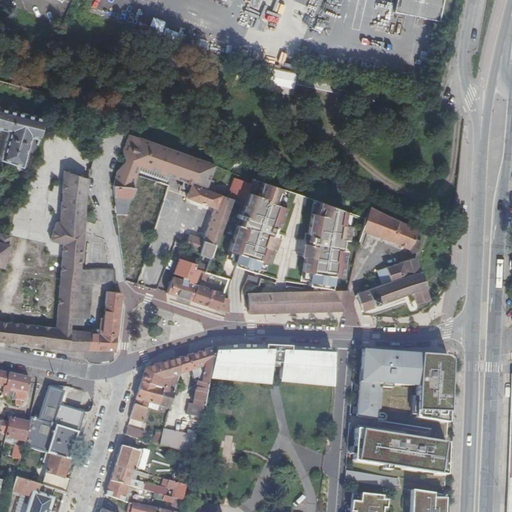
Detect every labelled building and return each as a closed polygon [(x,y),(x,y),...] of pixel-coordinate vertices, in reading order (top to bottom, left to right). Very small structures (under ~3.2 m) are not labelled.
[(397,0),(395,12),(439,21),(444,0),(397,0)] [(259,7),(253,20),(269,28),(276,15),(259,7)] [(269,68),(266,82),(292,87),(294,73),(269,68)] [(43,123),(44,120),(23,115),(0,109),(0,130),(9,133),(2,160),(22,166),(29,143),(37,145),(43,123)] [(459,124),(446,120),(443,128),(456,132),(459,124)] [(206,190),(214,166),(213,166),(128,136),(121,154),(127,163),(127,164),(134,166),(140,168),(191,185),(206,190)] [(117,172),(114,186),(133,189),(137,176),(139,172),(140,168),(134,166),(127,164),(127,163),(117,172)] [(0,342),(65,351),(85,351),(88,333),(82,332),(69,331),(71,318),(75,318),(76,306),(78,286),(80,269),(81,269),(83,235),(87,188),(89,178),(64,171),(59,224),(55,223),(49,240),(63,243),(55,329),(0,322),(0,268),(2,268),(7,245),(0,243),(0,342)] [(137,176),(133,189),(135,190),(151,195),(155,181),(137,176)] [(228,198),(230,199),(243,203),(246,194),(250,184),(234,179),(228,198)] [(155,181),(151,195),(146,211),(141,230),(153,234),(168,186),(155,181)] [(275,204),(280,189),(261,183),(256,198),(246,194),(243,203),(240,214),(244,216),(241,225),(237,224),(228,250),(235,252),(232,265),(254,273),(259,260),(267,263),(271,249),(274,250),(278,237),(272,235),(274,226),(278,228),(284,207),(275,204)] [(214,244),(230,199),(228,198),(206,190),(191,185),(189,190),(187,198),(214,208),(202,240),(203,241),(214,244)] [(133,189),(114,186),(114,188),(117,216),(125,216),(133,189)] [(343,225),(345,212),(321,204),(316,215),(312,214),(308,234),(312,235),(310,244),(304,244),(302,256),(305,257),(304,271),(310,272),(309,285),(316,286),(315,293),(249,294),(247,313),(344,311),(348,293),(332,293),(334,277),(341,278),(346,251),(342,251),(344,241),(348,242),(350,227),(343,225)] [(369,209),(366,219),(363,233),(388,240),(408,250),(409,250),(411,253),(412,253),(416,243),(412,242),(417,231),(369,209)] [(125,216),(117,216),(119,237),(129,237),(130,237),(130,225),(123,222),(125,216)] [(114,270),(105,237),(91,236),(87,238),(85,269),(114,270)] [(185,247),(193,249),(199,251),(203,241),(202,240),(189,236),(186,245),(185,247)] [(132,260),(129,237),(119,237),(120,240),(123,261),(132,260)] [(214,244),(203,241),(199,251),(210,255),(214,244)] [(174,275),(182,278),(188,280),(187,283),(194,285),(196,278),(197,274),(201,275),(202,272),(193,270),(195,265),(180,259),(174,275)] [(197,265),(195,265),(193,270),(202,272),(205,273),(208,263),(199,259),(197,265)] [(357,294),(358,297),(362,311),(411,294),(412,295),(413,294),(416,302),(415,303),(416,305),(431,299),(430,297),(428,298),(426,290),(427,290),(427,288),(428,288),(427,286),(426,287),(421,275),(423,274),(422,272),(421,272),(415,259),(402,263),(407,277),(391,283),(367,291),(357,294)] [(385,269),(391,283),(407,277),(402,263),(385,269)] [(69,331),(82,332),(88,281),(115,281),(114,270),(85,269),(81,269),(80,269),(78,286),(76,306),(75,318),(71,318),(69,331)] [(228,279),(208,273),(205,285),(219,289),(221,282),(226,284),(228,279)] [(172,278),(166,293),(177,297),(191,301),(196,286),(194,285),(187,283),(188,280),(182,278),(181,280),(172,278)] [(222,295),(203,288),(196,286),(191,301),(217,310),(229,313),(227,304),(227,300),(221,297),(222,295)] [(88,333),(85,351),(112,351),(120,294),(117,293),(106,291),(101,334),(89,332),(88,333)] [(268,383),(269,368),(273,369),(279,370),(278,380),(293,382),(331,386),(331,381),(332,363),(332,352),(315,352),(315,350),(298,349),(284,348),(267,348),(238,346),(221,348),(217,348),(215,348),(209,376),(243,380),(268,383)] [(202,408),(209,376),(215,348),(180,359),(180,374),(190,371),(192,376),(195,383),(197,384),(192,406),(202,408)] [(445,358),(361,351),(359,382),(356,417),(383,420),(385,418),(383,414),(379,413),(380,390),(376,389),(377,383),(400,386),(400,382),(417,383),(416,418),(446,424),(450,365),(448,360),(445,358)] [(164,389),(159,406),(170,409),(180,374),(180,359),(148,368),(144,373),(141,383),(164,389)] [(29,379),(0,372),(0,397),(2,398),(2,396),(7,397),(9,391),(13,391),(11,398),(14,399),(13,404),(18,405),(20,400),(23,401),(29,379)] [(141,383),(130,419),(143,423),(148,403),(159,407),(159,406),(164,389),(141,383)] [(37,420),(29,418),(28,423),(53,430),(64,433),(75,437),(83,413),(63,407),(64,402),(60,401),(65,387),(60,386),(59,391),(51,388),(49,388),(37,420)] [(69,388),(65,387),(60,401),(64,402),(69,388)] [(202,408),(192,406),(190,417),(199,420),(202,408)] [(0,435),(1,436),(2,433),(6,434),(5,437),(23,442),(28,423),(12,419),(12,416),(9,416),(9,418),(9,422),(0,420),(0,435)] [(53,430),(28,423),(23,442),(22,447),(44,454),(67,461),(75,437),(64,433),(53,430)] [(127,427),(125,434),(143,440),(145,432),(127,427)] [(187,435),(164,427),(164,430),(159,445),(182,454),(192,455),(196,435),(187,433),(187,435)] [(446,444),(354,430),(352,461),(445,476),(446,444)] [(121,446),(115,465),(133,471),(139,451),(121,446)] [(19,461),(22,449),(15,447),(13,459),(19,461)] [(68,463),(69,461),(67,461),(44,454),(41,462),(47,463),(40,486),(54,491),(65,494),(69,480),(62,478),(65,468),(69,469),(70,465),(67,464),(67,463),(68,463)] [(18,464),(15,478),(24,481),(26,472),(21,471),(22,465),(18,464)] [(115,465),(110,481),(129,486),(132,487),(150,492),(164,496),(166,489),(144,482),(143,483),(140,482),(141,481),(131,478),(132,473),(142,476),(142,473),(133,471),(115,465)] [(381,477),(345,471),(344,481),(379,486),(381,477)] [(52,496),(54,491),(40,486),(24,481),(15,478),(14,478),(11,491),(29,497),(26,510),(23,509),(21,511),(48,511),(52,499),(51,498),(52,496)] [(110,481),(106,495),(124,502),(129,486),(110,481)] [(185,485),(168,481),(166,487),(175,489),(173,496),(168,494),(167,497),(170,498),(182,501),(185,485)] [(129,486),(124,502),(127,504),(132,487),(129,486)] [(442,511),(443,495),(411,490),(409,511),(442,511)] [(380,496),(352,493),(349,511),(384,511),(385,501),(380,501),(380,496)] [(179,511),(182,501),(170,498),(169,502),(172,503),(169,511),(179,511)]
